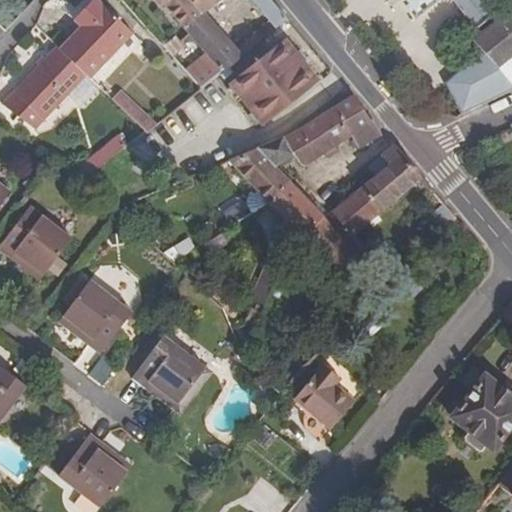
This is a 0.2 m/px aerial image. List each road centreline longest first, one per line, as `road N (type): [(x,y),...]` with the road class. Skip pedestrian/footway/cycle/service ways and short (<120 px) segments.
road 1 (residential): [(309,511),(511,264)]
road 2 (tertiary): [(425,150),(301,0)]
road 3 (residential): [(120,415),(0,331)]
road 4 (tertiary): [(511,253),(425,150)]
